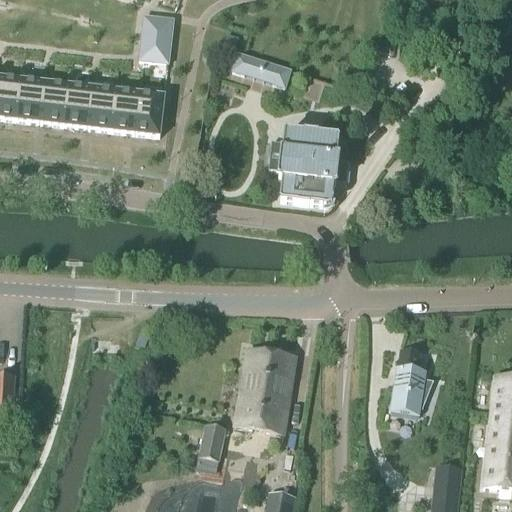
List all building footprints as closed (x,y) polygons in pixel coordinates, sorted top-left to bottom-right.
[(143,22),(141,44),(169,47),(171,25),(143,22)] [(239,40),(226,36),(223,47),(236,51),(239,40)] [(167,69),(169,47),(141,44),(138,66),(167,69)] [(231,73),(243,77),(245,71),(273,80),(271,86),(283,90),(289,75),(236,57),(231,73)] [(0,82),(0,124),(15,127),(20,85),(0,82)] [(20,85),(15,127),(38,129),(43,88),(20,85)] [(43,88),(38,129),(62,132),(66,90),(43,88)] [(66,90),(62,132),(86,134),(90,93),(66,90)] [(90,93),(86,134),(109,136),(113,95),(90,93)] [(113,95),(109,136),(133,139),(138,98),(113,95)] [(138,98),(133,139),(158,141),(162,100),(138,98)] [(346,183),(348,165),(348,164),(348,163),(347,162),(346,162),(337,161),(337,158),(336,158),(338,139),(337,137),(336,137),(315,135),(315,131),(302,130),(301,133),(284,131),(282,132),(283,133),(282,142),(270,141),(267,168),(277,170),(276,180),(281,180),(279,199),(278,199),(280,202),(281,202),(296,203),(296,204),(308,205),(320,206),(322,206),(322,207),(324,207),(325,207),(327,207),(328,206),(329,205),(330,204),(330,202),(331,201),(331,200),(332,186),(334,186),(334,184),(344,185),(345,184),(346,184),(346,183)] [(295,362),(246,355),(233,433),(282,441),(295,362)] [(423,385),(425,377),(417,376),(420,359),(411,358),(398,356),(394,385),(393,389),(392,397),(390,411),(389,416),(389,417),(418,421),(421,414),(427,399),(430,390),(431,387),(432,386),(423,385)] [(0,418),(12,419),(12,418),(11,418),(13,383),(14,383),(14,382),(0,380),(0,418)] [(482,493),(511,495),(511,384),(494,383),(482,493)] [(197,463),(198,463),(217,467),(224,434),(204,430),(197,463)] [(436,472),(431,511),(455,511),(460,475),(457,474),(436,472)] [(268,499),(265,511),(291,511),(293,503),(268,499)]
